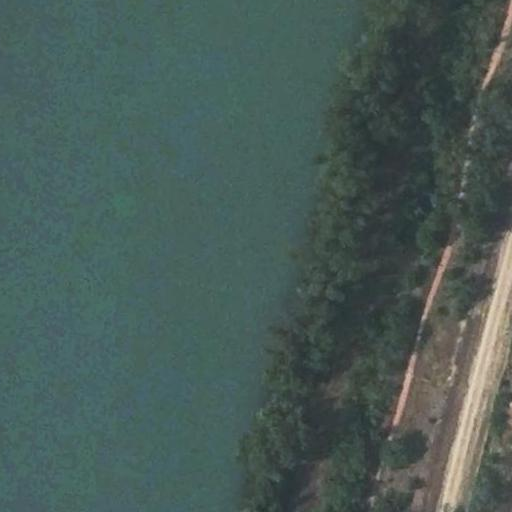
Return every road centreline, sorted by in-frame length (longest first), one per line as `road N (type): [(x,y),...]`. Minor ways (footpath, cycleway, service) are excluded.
road 1 (track): [(292,511),(433,0)]
road 2 (track): [(442,511),(511,253)]
